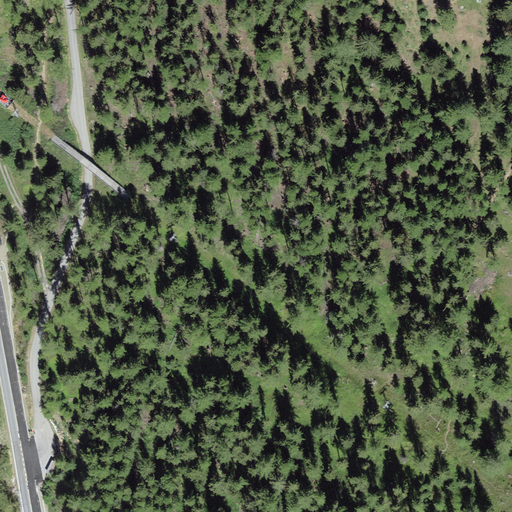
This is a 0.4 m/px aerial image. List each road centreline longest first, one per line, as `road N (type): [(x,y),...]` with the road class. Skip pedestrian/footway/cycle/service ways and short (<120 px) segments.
road 1 (unclassified): [(69,0),(89,171),(34,356),(41,446),(23,461)]
road 2 (primary): [(0,329),(23,461)]
